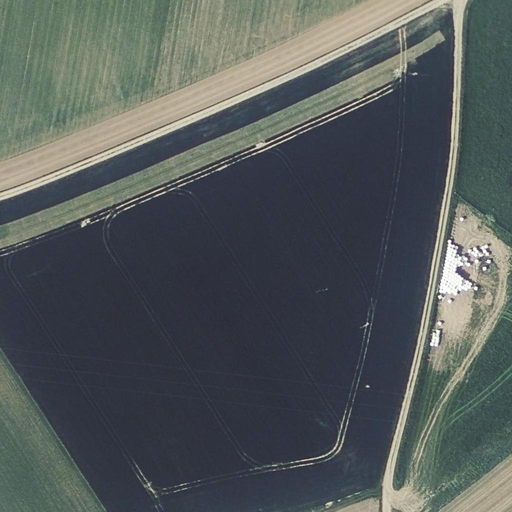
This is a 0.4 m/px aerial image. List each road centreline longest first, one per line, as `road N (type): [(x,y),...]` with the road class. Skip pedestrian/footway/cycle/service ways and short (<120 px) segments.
road 1 (track): [(457,0),(448,189),(386,511)]
road 2 (track): [(445,0),(188,123),(0,195)]
